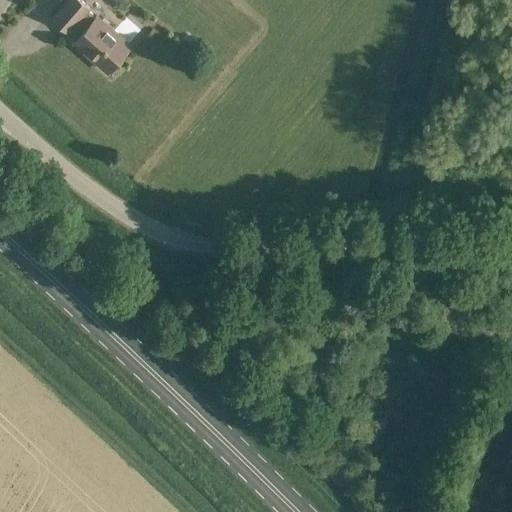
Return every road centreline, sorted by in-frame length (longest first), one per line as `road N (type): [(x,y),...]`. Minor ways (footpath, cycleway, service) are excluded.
road 1 (unclassified): [(511,242),(207,247),(126,215),(0,114)]
road 2 (primary): [(291,511),(0,236)]
